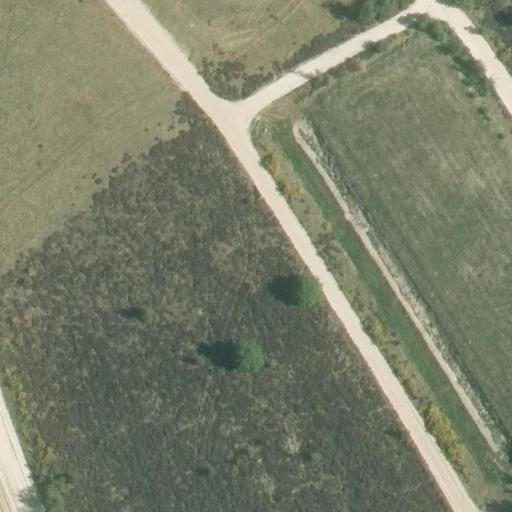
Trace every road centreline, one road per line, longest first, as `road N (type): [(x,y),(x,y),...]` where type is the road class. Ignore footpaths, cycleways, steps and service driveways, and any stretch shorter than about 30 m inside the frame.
road 1 (track): [(120,0),(240,146),(465,511)]
road 2 (track): [(223,124),(438,0)]
road 3 (track): [(439,0),(511,99)]
